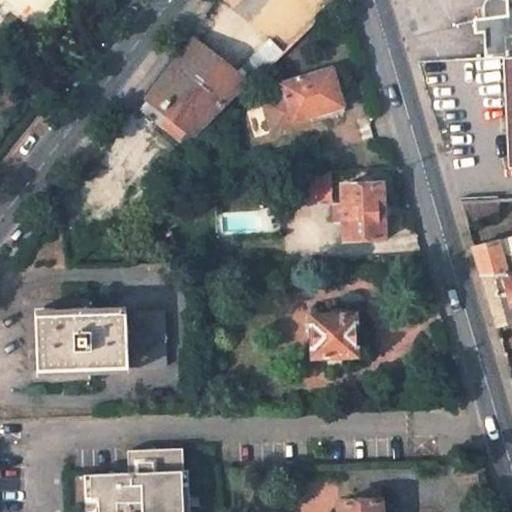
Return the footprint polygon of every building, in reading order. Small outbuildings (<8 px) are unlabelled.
[(322,0),(325,9),(333,0),(322,0)] [(511,59),(511,0),(476,0),(470,4),(465,12),(464,15),(464,20),(453,20),(453,36),(463,36),(464,61),(498,60),(511,59)] [(243,81),(194,39),(145,100),(147,102),(140,111),(158,126),(165,117),(190,134),(243,81)] [(505,167),(511,167),(511,59),(498,60),(505,167)] [(293,125),(292,119),(341,106),(330,70),(282,85),(284,93),(266,99),(261,103),(269,130),(275,131),(293,125)] [(383,238),(381,183),(339,184),(340,204),(331,204),(332,220),(340,219),(341,239),(383,238)] [(460,202),(466,222),(496,221),(494,200),(460,202)] [(497,328),(511,322),(511,237),(473,248),(497,328)] [(160,310),(33,315),(37,368),(163,364),(160,310)] [(351,316),(309,317),(310,355),(353,355),(351,316)] [(167,452),(123,454),(123,478),(92,479),(93,502),(92,511),(175,511),(174,475),(168,475),(167,452)] [(378,511),(378,500),(338,502),(337,511),(378,511)]
